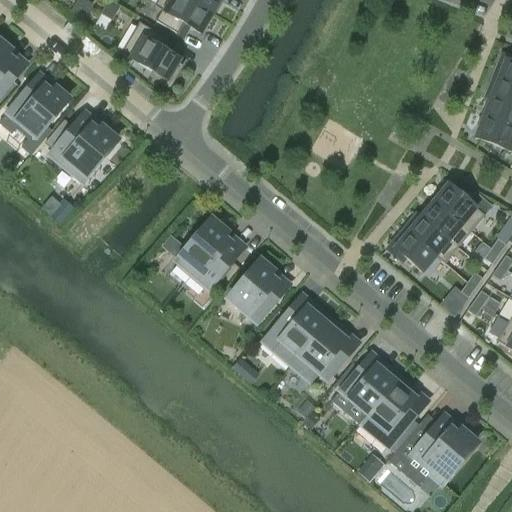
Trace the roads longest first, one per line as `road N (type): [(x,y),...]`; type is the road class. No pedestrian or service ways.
road 1 (residential): [(503,1),(450,154),(341,277)]
road 2 (residential): [(4,0),(179,136)]
road 3 (residential): [(341,277),(511,416)]
road 4 (residential): [(179,136),(341,277)]
road 5 (residential): [(272,0),(179,136)]
